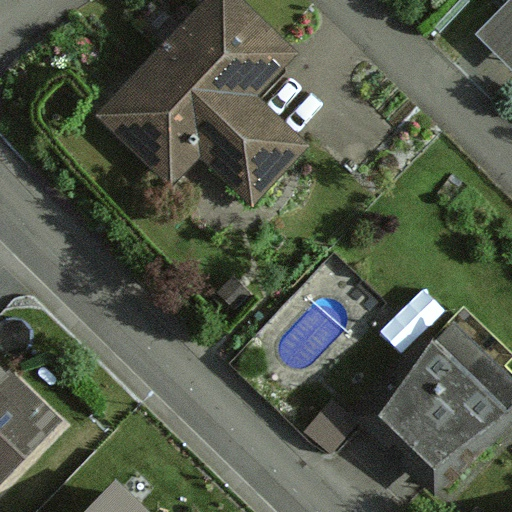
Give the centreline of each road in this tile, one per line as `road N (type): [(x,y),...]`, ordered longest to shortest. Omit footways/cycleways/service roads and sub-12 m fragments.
road 1 (unclassified): [(316,511),(0,196)]
road 2 (residential): [(511,166),(339,0)]
